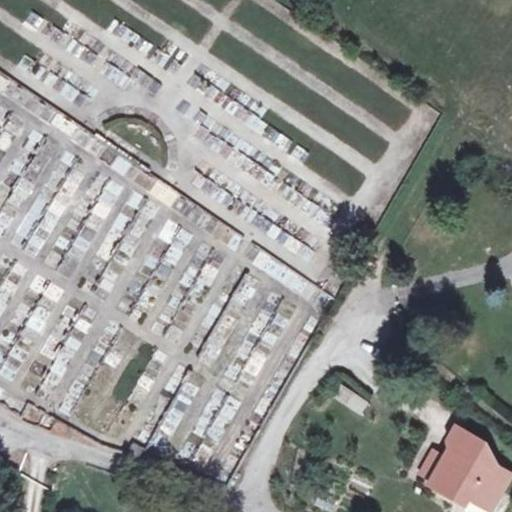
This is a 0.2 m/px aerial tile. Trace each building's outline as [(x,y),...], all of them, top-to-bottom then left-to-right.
[(365,230),(351,252),(359,256),(372,234),(365,230)] [(343,385),(334,398),(362,416),(370,402),(343,385)] [(480,460),(487,447),(457,430),(450,444),(451,452),(446,462),(435,483),(432,488),(458,502),(461,497),(471,502),(488,511),(493,511),(511,478),(480,460)] [(423,477),(435,483),(446,462),(435,455),(423,477)] [(471,502),(461,497),(458,502),(468,509),(471,502)]
